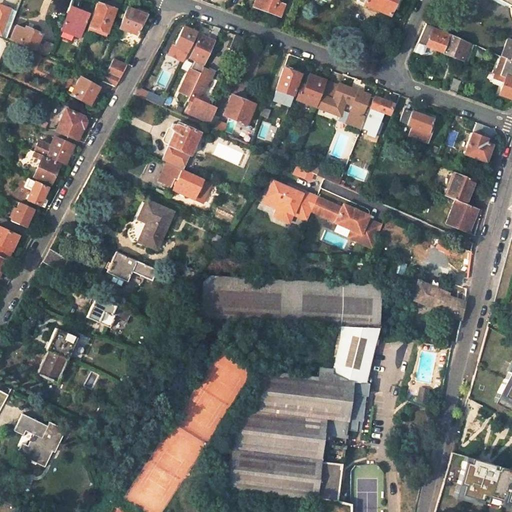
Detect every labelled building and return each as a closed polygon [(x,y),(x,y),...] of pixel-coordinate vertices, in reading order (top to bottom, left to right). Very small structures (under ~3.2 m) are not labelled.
[(263,0),(254,0),(253,6),(260,9),(263,0)] [(276,0),(263,0),(260,9),(280,16),(284,4),(276,1),(276,0)] [(394,0),(356,0),(389,14),(394,0)] [(116,12),(96,4),(88,27),(108,34),(116,12)] [(0,36),(6,39),(16,13),(0,6),(0,36)] [(71,6),(62,30),(81,38),(90,13),(71,6)] [(126,9),(119,28),(135,34),(147,14),(137,10),(136,12),(126,9)] [(442,51),(449,33),(426,23),(417,42),(442,51)] [(41,34),(24,26),(22,29),(16,26),(9,40),(33,51),(34,49),(37,43),(41,34)] [(202,68),(204,65),(220,29),(212,26),(207,38),(200,35),(189,59),(194,61),(191,69),(190,69),(179,93),(189,98),(202,68)] [(187,51),(196,33),(183,27),(175,45),(187,51)] [(469,42),(449,33),(442,51),(463,59),(469,42)] [(238,51),(243,37),(236,35),(231,48),(238,51)] [(511,40),(507,38),(501,56),(511,60),(511,40)] [(42,45),(37,43),(34,49),(47,55),(52,44),(44,41),(42,45)] [(468,61),(474,44),(469,42),(463,59),(468,61)] [(187,51),(175,45),(173,44),(167,54),(183,61),(187,51)] [(511,60),(502,57),(501,56),(494,74),(504,78),(498,94),(499,94),(511,98),(511,60)] [(115,86),(125,67),(112,61),(100,80),(102,81),(115,86)] [(201,97),(211,76),(208,74),(209,71),(202,68),(189,98),(188,100),(195,103),(190,114),(209,123),(213,115),(215,108),(207,105),(209,100),(201,97)] [(292,95),(300,74),(284,69),(276,90),(292,95)] [(102,81),(100,80),(87,74),(84,81),(80,78),(71,98),(93,108),(95,101),(93,100),(102,81)] [(309,76),(305,88),(302,87),(297,101),(317,107),(318,107),(326,81),(309,76)] [(450,77),(445,90),(452,92),(457,79),(450,77)] [(326,81),(318,107),(322,108),(321,109),(341,116),(340,120),(347,123),(351,111),(358,94),(353,92),(354,90),(339,84),(339,86),(326,81)] [(148,93),(138,88),(134,95),(161,107),(165,99),(149,92),(148,93)] [(358,94),(351,111),(347,123),(346,124),(361,129),(365,119),(373,97),(363,93),(364,90),(360,88),(358,94)] [(292,95),(276,90),(274,97),(281,99),(279,103),(290,107),(292,99),(293,96),(292,95)] [(255,106),(231,97),(224,115),(247,125),(255,106)] [(378,111),(389,115),(392,105),(373,97),(365,119),(361,129),(358,137),(363,139),(365,131),(371,133),(378,111)] [(184,110),(178,107),(175,113),(181,116),(184,110)] [(269,119),(272,110),(267,109),(265,108),(262,116),(269,119)] [(65,110),(56,132),(76,141),(84,123),(83,118),(65,110)] [(409,136),(427,142),(431,133),(427,132),(429,125),(431,120),(403,110),(399,121),(412,126),(409,136)] [(215,131),(219,121),(220,118),(213,115),(210,122),(208,128),(215,131)] [(35,119),(33,124),(44,130),(47,124),(35,119)] [(219,121),(215,131),(219,133),(232,138),(236,129),(219,121)] [(190,156),(199,134),(178,125),(177,126),(173,126),(171,130),(174,132),(168,146),(189,155),(190,156)] [(494,129),(485,126),(482,134),(492,138),(498,136),(494,129)] [(236,129),(232,138),(250,147),(256,131),(250,128),(246,134),(236,129)] [(486,142),(487,140),(471,134),(462,154),(485,163),(491,149),(489,143),(486,142)] [(38,142),(33,153),(42,157),(46,159),(46,157),(64,165),(72,146),(54,138),(50,147),(38,142)] [(189,155),(168,146),(162,161),(166,163),(182,170),(189,155)] [(42,157),(33,153),(31,158),(39,162),(32,178),(49,186),(58,166),(41,159),(42,157)] [(182,170),(166,163),(158,182),(173,189),(181,171),(182,170)] [(320,177),(340,186),(343,178),(323,169),(320,177)] [(173,189),(172,191),(194,200),(202,181),(195,178),(181,171),(173,189)] [(455,172),(445,197),(464,205),(474,180),(455,172)] [(34,181),(28,178),(24,188),(31,191),(26,202),(42,209),(44,208),(46,203),(45,201),(42,200),(47,189),(33,183),(34,181)] [(202,181),(194,200),(203,204),(212,185),(202,181)] [(318,198),(296,189),(294,191),(287,188),(273,181),(266,197),(280,204),(277,210),(274,217),(289,224),(293,216),(306,222),(318,198)] [(280,204),(266,197),(263,203),(277,210),(280,204)] [(136,218),(132,216),(125,233),(131,241),(138,244),(139,241),(155,249),(171,212),(145,200),(136,218)] [(341,209),(324,201),(319,215),(335,220),(341,209)] [(454,202),(446,223),(468,232),(476,211),(454,202)] [(11,213),(8,219),(30,228),(37,212),(18,204),(13,214),(11,213)] [(341,209),(335,220),(335,221),(351,228),(360,232),(357,239),(355,244),(370,251),(381,226),(367,220),(368,217),(342,205),(341,209)] [(349,235),(357,239),(360,232),(351,228),(349,235)] [(0,258),(6,261),(10,251),(9,251),(15,236),(0,229),(0,258)] [(125,281),(134,260),(114,251),(104,272),(125,281)] [(201,317),(231,319),(339,323),(338,338),(331,368),(317,366),(316,375),(257,368),(252,408),(236,407),(224,489),(315,500),(320,460),(323,435),(326,417),(347,420),(350,393),(364,395),(367,396),(367,392),(368,383),(366,383),(375,343),(379,325),(382,284),(210,275),(202,281),(201,317)] [(450,295),(441,291),(443,286),(421,277),(419,282),(411,279),(407,288),(415,292),(413,299),(461,317),(465,294),(453,290),(450,295)] [(85,317),(110,328),(114,318),(126,323),(131,313),(94,297),(85,317)] [(58,385),(77,339),(56,330),(46,353),(47,353),(37,376),(58,385)] [(126,362),(102,396),(110,401),(133,367),(126,362)] [(511,370),(509,369),(508,373),(496,394),(504,398),(501,403),(511,408),(511,370)] [(432,389),(420,387),(418,401),(429,403),(432,389)] [(347,420),(346,429),(356,430),(357,421),(362,421),(364,395),(350,393),(347,420)] [(504,398),(496,394),(491,403),(511,413),(511,408),(501,403),(504,398)] [(52,444),(54,446),(63,430),(47,422),(45,427),(21,414),(13,430),(22,435),(24,430),(32,435),(26,446),(20,443),(14,455),(26,461),(28,459),(42,466),(50,451),(48,450),(52,444)] [(346,429),(347,420),(326,417),(323,435),(346,437),(346,429)] [(511,504),(511,471),(482,462),(469,458),(467,463),(462,462),(456,484),(462,485),(459,495),(478,500),(480,495),(485,497),(500,501),(511,504)] [(320,460),(315,500),(337,502),(342,463),(320,460)] [(462,485),(456,484),(452,498),(477,505),(478,500),(459,495),(462,485)] [(500,501),(485,497),(484,502),(498,507),(500,501)]
